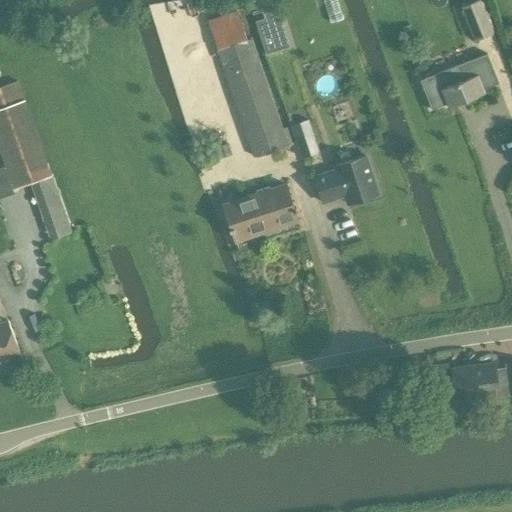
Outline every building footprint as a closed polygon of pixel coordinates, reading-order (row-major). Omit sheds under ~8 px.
[(479,0),(478,0),(461,7),(474,41),(493,34),(479,0)] [(264,18),(255,21),(265,52),(266,54),(289,47),(276,4),(262,9),(262,11),(264,18)] [(217,49),(216,49),(254,157),(292,144),(286,127),(282,128),(250,37),(246,38),(237,10),(208,20),(217,49)] [(448,108),(449,112),(483,99),(481,93),(497,88),(488,59),(421,81),(432,113),(448,108)] [(51,176),(18,81),(0,87),(0,153),(13,189),(51,176)] [(319,152),(308,119),(290,125),(301,158),(319,152)] [(218,131),(206,135),(210,148),(222,144),(218,131)] [(215,159),(218,158),(218,159),(232,154),(228,143),(215,147),(215,149),(212,150),(215,159)] [(378,195),(365,156),(335,166),(337,170),(314,177),(322,203),(345,195),(348,204),(378,195)] [(225,207),(223,208),(219,209),(224,224),(229,223),(234,237),(263,228),(264,232),(281,226),(280,222),(295,217),(296,221),(297,221),(286,184),(271,189),(270,187),(256,192),(256,193),(224,204),(225,207)] [(0,369),(22,361),(7,321),(0,323),(0,369)] [(454,378),(438,380),(441,403),(457,401),(499,396),(499,395),(511,394),(511,393),(511,362),(507,364),(505,364),(506,367),(495,369),(494,363),(476,365),(476,368),(453,371),(454,378)]
